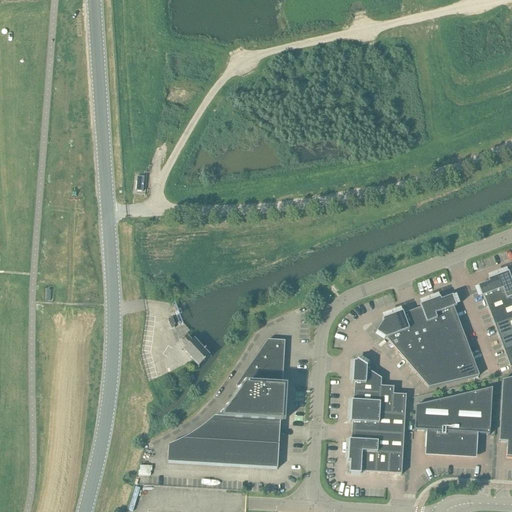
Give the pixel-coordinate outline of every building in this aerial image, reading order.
[(511,274),(508,276),(507,273),(497,277),(508,306),(511,304),(511,274)] [(488,284),(479,287),(477,288),(480,299),(483,298),(489,313),(508,306),(497,277),(487,281),(488,284)] [(430,305),(440,331),(459,324),(449,298),(430,305)] [(489,313),(494,326),(511,319),(511,304),(508,306),(489,313)] [(430,305),(411,312),(421,338),(426,337),(440,331),(430,305)] [(411,312),(393,319),(398,334),(403,333),(407,344),(421,338),(411,312)] [(394,349),(407,344),(403,333),(398,334),(393,319),(383,323),(377,331),(381,334),(394,349)] [(511,319),(494,326),(499,339),(511,334),(511,319)] [(459,324),(440,331),(426,337),(431,350),(464,337),(459,324)] [(511,334),(499,339),(504,352),(511,349),(511,334)] [(189,337),(188,337),(181,344),(184,348),(182,350),(181,350),(181,351),(183,351),(198,367),(210,356),(194,339),(192,341),(189,337)] [(394,349),(403,360),(431,350),(426,337),(421,338),(407,344),(394,349)] [(469,350),(464,337),(431,350),(436,362),(469,350)] [(277,470),(278,454),(280,422),(282,423),(284,389),(282,389),(284,342),(267,341),(235,387),(244,388),(223,418),(214,417),(210,421),(205,425),(200,429),(195,432),(189,436),(182,440),(175,443),(168,446),(167,463),(277,470)] [(403,360),(413,371),(436,362),(431,350),(403,360)] [(474,363),(469,350),(436,362),(439,373),(440,375),(474,363)] [(356,363),(355,363),(352,363),(351,384),(354,385),(353,393),(380,395),(381,388),(380,388),(381,380),(365,369),(367,367),(357,361),(356,363)] [(413,371),(420,380),(439,373),(436,362),(413,371)] [(474,363),(440,375),(444,385),(479,377),(474,363)] [(439,373),(420,380),(428,389),(444,385),(440,375),(439,373)] [(511,378),(502,381),(499,442),(507,443),(506,448),(506,459),(511,459),(511,378)] [(393,395),(393,388),(392,388),(381,388),(380,395),(379,414),(392,415),(393,395)] [(426,432),(426,436),(425,455),(476,458),(477,439),(477,435),(489,436),(492,389),(415,407),(414,431),(426,432)] [(353,402),(350,402),(350,413),(379,414),(380,395),(353,393),(353,402)] [(406,396),(405,396),(393,395),(392,415),(404,416),(406,396)] [(349,423),(352,424),(351,432),(403,435),(404,416),(392,415),(379,414),(350,413),(349,423)] [(351,441),(348,441),(347,452),(376,453),(389,454),(402,455),(403,435),(351,432),(351,441)] [(349,463),(349,472),(349,475),(360,476),(360,473),(375,474),(376,453),(347,452),(347,462),(349,463)] [(375,474),(388,475),(389,454),(376,453),(375,474)] [(401,475),(402,455),(389,454),(388,475),(401,475)]
